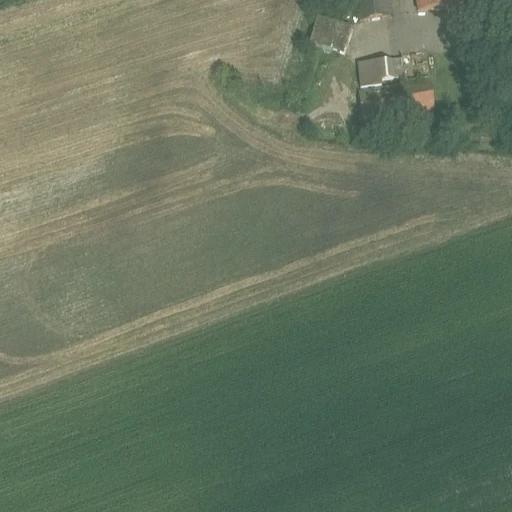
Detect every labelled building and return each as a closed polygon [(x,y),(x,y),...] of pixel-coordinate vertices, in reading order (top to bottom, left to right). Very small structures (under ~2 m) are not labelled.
[(401,28),(397,3),(395,0),(363,0),(369,34),(401,28)] [(425,25),(420,0),(417,0),(397,3),(401,28),(425,25)] [(420,0),(425,25),(468,17),(464,0),(420,0)] [(314,21),(304,43),(336,57),(346,34),(314,21)] [(369,101),(366,102),(371,130),(376,129),(443,118),(438,91),(433,91),(429,66),(365,76),(369,101)]
